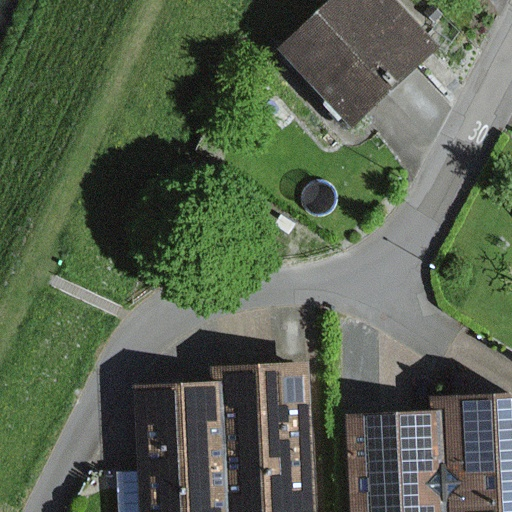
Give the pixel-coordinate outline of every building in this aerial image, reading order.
[(396,0),(334,0),(280,50),(353,129),(441,48),(396,0)] [(212,368),(213,384),(231,383),(237,511),(318,511),(312,364),(212,368)] [(213,384),(135,388),(141,511),(237,511),(231,383),(213,384)] [(511,511),(511,393),(429,397),(430,412),(452,411),(456,511),(511,511)] [(430,412),(347,416),(351,511),(456,511),(452,411),(430,412)]
